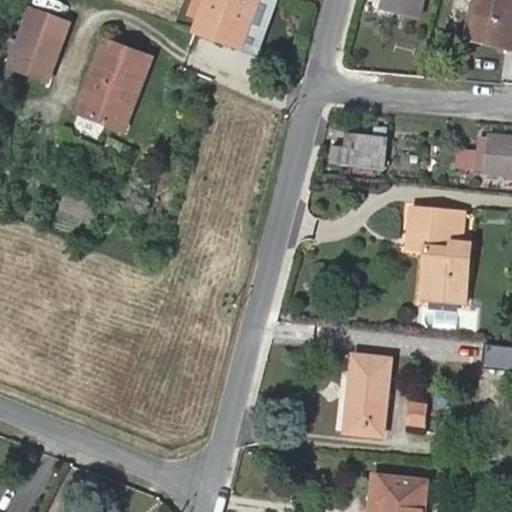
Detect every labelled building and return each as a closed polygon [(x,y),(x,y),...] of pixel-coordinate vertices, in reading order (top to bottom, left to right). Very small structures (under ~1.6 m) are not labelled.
[(241,47),(257,0),(207,0),(196,30),(241,47)] [(385,0),(384,6),(422,14),(424,0),(385,0)] [(511,33),(511,0),(475,0),(466,37),(509,48),(511,33)] [(49,81),(70,23),(32,9),(20,42),(15,55),(10,67),(49,81)] [(15,55),(20,42),(9,38),(4,51),(15,55)] [(124,129),(151,58),(106,41),(79,112),(124,129)] [(346,148),(334,147),(332,161),(384,166),(387,137),(347,134),(346,148)] [(487,173),(511,175),(511,136),(491,134),(491,138),(488,169),(487,173)] [(488,169),(491,138),(481,137),(477,168),(488,169)] [(423,297),(467,302),(474,243),(463,242),(456,241),(459,212),(413,207),(410,235),(430,237),(429,250),(423,297)] [(459,212),(456,241),(463,242),(467,213),(459,212)] [(429,250),(430,237),(410,235),(408,248),(429,250)] [(385,436),(393,358),(354,354),(347,431),(385,436)] [(403,426),(425,428),(426,402),(405,401),(403,426)] [(374,473),(369,511),(378,511),(383,474),(374,473)] [(425,511),(430,478),(383,474),(378,511),(425,511)]
